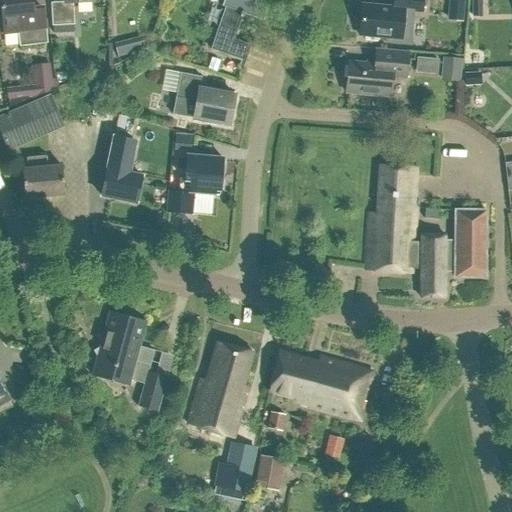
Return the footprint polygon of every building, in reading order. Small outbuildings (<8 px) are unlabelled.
[(32,10),(30,0),(0,0),(0,9),(3,35),(18,33),(19,46),(45,43),(41,9),(32,10)] [(51,26),(72,25),(71,4),(91,3),(90,0),(62,0),(63,3),(50,4),(51,26)] [(223,0),(221,7),(225,9),(211,50),(245,62),(250,46),(233,41),(242,15),(262,21),(268,0),(223,0)] [(362,4),(359,36),(385,39),(384,44),(410,47),(413,12),(421,13),(422,0),(394,0),(393,7),(362,4)] [(449,0),(449,8),(465,9),(465,0),(449,0)] [(473,17),(483,17),(482,0),(473,1),(473,17)] [(139,31),(152,35),(158,15),(144,11),(139,31)] [(72,25),(51,26),(52,34),(72,33),(72,25)] [(113,45),(116,58),(129,54),(128,48),(126,42),(113,45)] [(405,78),(407,54),(375,51),(374,65),(348,63),(345,93),(389,97),(391,77),(405,78)] [(217,73),(220,61),(212,59),(208,70),(217,73)] [(461,83),(463,60),(444,59),(442,82),(461,83)] [(31,66),(34,85),(36,95),(54,93),(50,63),(31,66)] [(467,85),(481,84),(480,73),(466,74),(467,85)] [(227,126),(233,96),(199,90),(201,79),(179,74),(172,115),(227,126)] [(0,135),(7,151),(62,128),(49,98),(0,118),(0,135)] [(173,135),(172,150),(190,151),(191,136),(173,135)] [(103,184),(100,197),(134,204),(135,200),(140,177),(137,176),(129,175),(126,174),(130,156),(133,142),(115,139),(112,138),(106,170),(103,184)] [(46,168),(45,156),(26,158),(27,170),(21,170),(24,200),(63,196),(60,167),(46,168)] [(218,193),(219,184),(221,159),(185,156),(183,180),(179,180),(178,192),(168,191),(166,213),(191,215),(193,195),(214,197),(214,192),(218,193)] [(511,193),(511,164),(503,166),(506,194),(511,193)] [(414,235),(417,208),(413,207),(416,167),(380,165),(376,213),(370,213),(365,271),(411,274),(411,269),(420,269),(420,298),(444,298),(444,272),(454,272),(453,277),(484,277),(485,211),(454,211),(454,239),(444,239),(444,235),(420,235),(420,241),(414,242),(414,235)] [(63,211),(63,199),(44,199),(44,211),(63,211)] [(190,258),(188,226),(169,227),(171,260),(190,258)] [(96,354),(91,373),(130,383),(131,377),(144,380),(140,393),(137,407),(157,412),(160,399),(166,375),(147,370),(152,350),(137,346),(138,343),(144,319),(107,310),(98,344),(92,348),(96,354)] [(243,387),(252,352),(217,342),(206,382),(197,379),(185,424),(234,440),(249,388),(243,387)] [(318,361),(279,351),(268,393),(293,400),(292,404),(306,408),(306,409),(359,423),(372,371),(320,356),(318,361)] [(0,405),(8,401),(0,384),(0,405)] [(267,429),(280,431),(283,415),(270,412),(267,429)] [(135,453),(144,448),(136,435),(128,440),(135,453)] [(329,447),(325,466),(339,469),(343,450),(329,447)] [(278,492),(284,460),(260,456),(255,488),(278,492)] [(246,497),(251,474),(225,468),(220,491),(246,497)]
